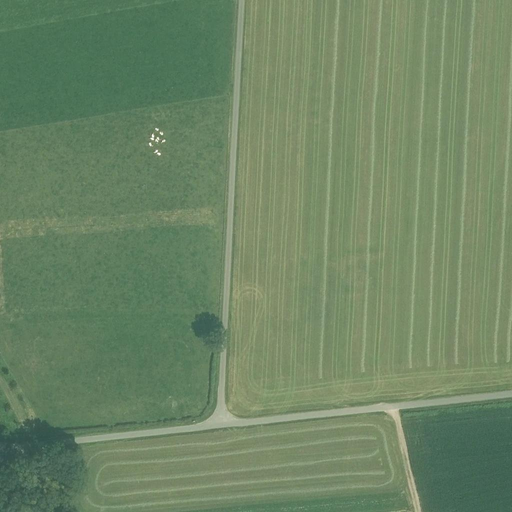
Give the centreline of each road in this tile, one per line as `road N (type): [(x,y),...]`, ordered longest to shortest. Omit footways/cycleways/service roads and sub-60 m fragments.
road 1 (unclassified): [(219,425),(241,0)]
road 2 (unclassified): [(511,393),(219,425)]
road 3 (unclassified): [(219,425),(0,447)]
